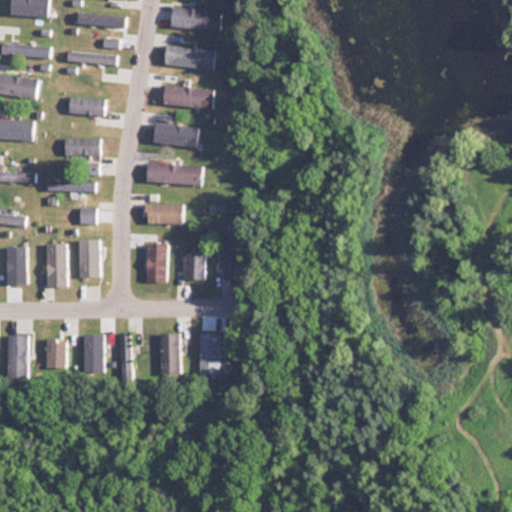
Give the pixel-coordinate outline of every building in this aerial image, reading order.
[(49,0),(26,0),(11,0),(11,15),(49,16),(49,0)] [(225,14),(175,8),(172,28),(223,34),(225,14)] [(78,23),(125,28),(127,17),(79,11),(78,23)] [(3,58),(53,58),(53,46),(3,46),(3,58)] [(218,51),(169,46),(166,66),(216,71),(218,51)] [(69,63),(119,66),(120,56),(70,53),(69,63)] [(0,96),(40,100),(42,80),(1,76),(0,86),(0,96)] [(217,91),(167,86),(165,104),(215,110),(217,91)] [(108,100),(73,98),(72,115),(108,116),(108,100)] [(34,120),(0,118),(0,138),(34,140),(34,120)] [(154,143),(197,146),(198,127),(155,123),(154,143)] [(67,156),(104,156),(104,139),(67,139),(67,156)] [(101,176),(101,163),(83,163),(83,176),(101,176)] [(148,183),(204,186),(205,167),(149,163),(148,183)] [(0,183),(38,183),(38,174),(0,174),(0,183)] [(98,193),(98,182),(50,182),(50,193),(98,193)] [(147,225),(185,225),(185,205),(147,205),(147,225)] [(99,209),(81,209),(81,225),(99,225),(99,209)] [(0,225),(28,228),(29,218),(0,215),(0,225)] [(246,222),(224,222),(224,278),(246,278),(246,222)] [(99,239),(79,239),(80,277),(100,277),(99,239)] [(70,289),(70,245),(48,245),(48,289),(70,289)] [(170,245),(149,245),(149,283),(170,283),(170,245)] [(27,246),(7,246),(8,284),(28,284),(27,246)] [(209,248),(188,248),(188,281),(209,281),(209,248)] [(160,333),(161,374),(181,373),(180,333),(160,333)] [(84,372),(104,372),(104,334),(84,334),(84,372)] [(202,375),(223,375),(223,334),(202,334),(202,375)] [(135,335),(122,335),(122,384),(135,384),(135,335)] [(31,337),(9,337),(9,380),(31,380),(31,337)] [(69,370),(69,341),(48,341),(48,370),(69,370)]
